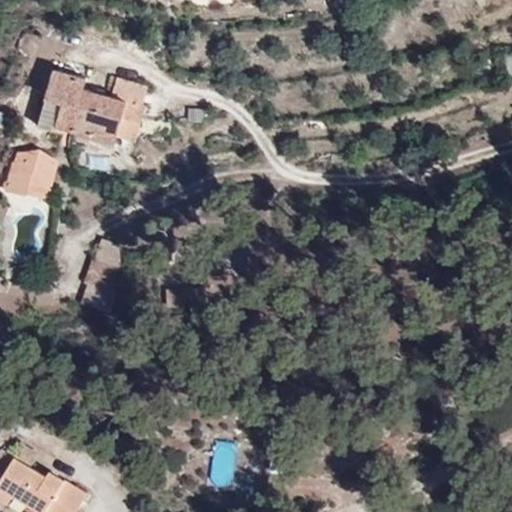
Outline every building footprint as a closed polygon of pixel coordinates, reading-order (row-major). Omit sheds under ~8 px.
[(121,97),(134,101),(141,81),(109,71),(104,89),(79,81),(82,71),(47,60),(29,121),(44,126),(48,118),(108,137),(110,130),(121,97)] [(125,134),(134,101),(121,97),(110,130),(125,134)] [(0,173),(0,179),(35,189),(46,153),(29,141),(16,146),(10,144),(0,173)] [(85,254),(112,262),(109,248),(91,234),(85,254)] [(105,284),(112,262),(85,254),(78,276),(105,284)] [(99,302),(105,284),(78,276),(71,294),(99,302)] [(164,307),(181,309),(182,290),(165,289),(164,307)] [(36,486),(83,466),(68,459),(65,466),(48,458),(18,442),(0,476),(0,482),(17,491),(21,479),(36,486)] [(207,488),(232,491),(237,446),(212,444),(207,488)] [(65,466),(68,459),(52,450),(48,458),(65,466)] [(87,467),(83,466),(36,486),(49,491),(47,497),(68,506),(87,467)]
